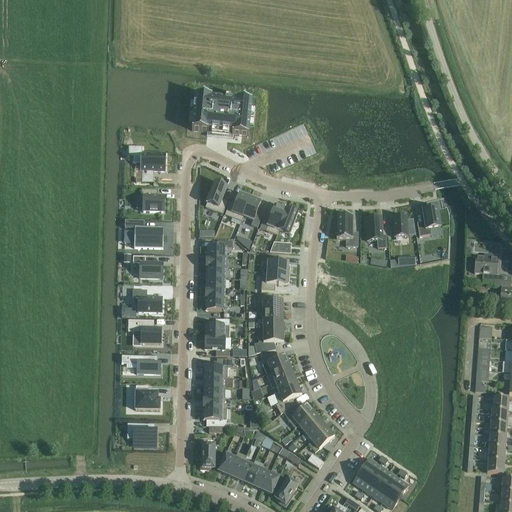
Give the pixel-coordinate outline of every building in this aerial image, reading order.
[(196,105),(194,133),(212,134),(212,137),(231,139),(232,136),(251,139),(254,104),(235,103),(235,105),(217,103),(217,101),(197,99),(196,105)] [(129,148),(129,158),(133,158),(133,164),(139,165),(141,165),(141,172),(142,172),(142,184),(154,184),(154,177),(149,177),(150,173),(154,173),(165,173),(165,155),(142,155),(142,148),(129,148)] [(124,164),(124,187),(127,187),(138,188),(139,174),(139,165),(133,164),(127,164),(124,164)] [(207,205),(205,209),(223,216),(228,203),(223,201),(228,188),(214,183),(210,195),(209,194),(206,202),(207,202),(206,205),(207,205)] [(142,191),(142,198),(144,198),(143,213),(164,213),(164,199),(157,199),(158,191),(142,191)] [(230,204),(225,217),(242,223),(243,219),(251,198),(243,194),(242,196),(239,195),(235,206),(230,204)] [(251,198),(243,219),(253,223),(251,227),(258,229),(262,217),(257,215),(262,203),(259,202),(259,201),(251,198)] [(262,224),(260,230),(266,232),(277,237),(279,233),(278,233),(287,211),(275,206),(270,219),(265,217),(262,224)] [(423,224),(417,225),(419,238),(431,236),(430,231),(441,230),(438,208),(421,211),(423,224)] [(287,211),(278,233),(279,233),(290,237),(298,215),(287,211)] [(399,218),(393,219),(394,238),(409,238),(408,237),(414,237),(416,236),(413,221),(407,222),(407,218),(406,218),(406,216),(399,217),(399,218)] [(335,225),(335,234),(337,234),(337,241),(346,241),(346,248),(358,249),(358,234),(353,234),(353,218),(337,218),(337,225),(335,225)] [(381,219),(366,220),(368,242),(378,241),(378,249),(387,249),(386,237),(382,238),(381,219)] [(125,221),(125,229),(126,229),(135,230),(134,250),(163,251),(164,229),(145,228),(145,222),(126,221),(125,221)] [(238,237),(237,241),(249,251),(252,243),(238,237)] [(273,246),(270,254),(290,255),(290,247),(273,246)] [(206,248),(206,259),(226,259),(227,248),(206,248)] [(264,256),(263,263),(268,264),(267,274),(290,276),(291,267),(289,267),(289,264),(277,263),(277,257),(271,256),(264,256)] [(398,261),(390,262),(391,270),(416,267),(415,257),(397,258),(398,261)] [(133,258),(133,264),(139,265),(139,281),(163,281),(164,263),(145,263),(145,258),(133,258)] [(482,281),(487,282),(495,282),(511,284),(511,277),(496,276),(498,260),(476,258),(475,275),(483,275),(482,281)] [(205,259),(205,272),(206,272),(226,272),(226,271),(227,271),(228,260),(226,260),(226,259),(206,259),(205,259)] [(206,272),(206,280),(226,281),(226,272),(206,272)] [(263,274),(261,292),(275,293),(275,287),(287,288),(288,285),(290,285),(290,276),(267,274),(263,274)] [(206,280),(206,289),(226,290),(226,281),(206,280)] [(495,282),(494,289),(501,289),(499,306),(511,306),(511,289),(510,290),(511,284),(495,282)] [(205,289),(204,302),(205,302),(225,303),(226,290),(206,289),(205,289)] [(133,291),(132,299),(138,299),(137,315),(163,315),(163,298),(147,298),(147,292),(133,291)] [(263,313),(283,313),(283,302),(277,302),(277,301),(277,302),(274,302),(274,296),(258,296),(258,304),(263,304),(263,313)] [(205,302),(205,313),(225,313),(225,303),(205,302)] [(283,313),(263,313),(258,313),(258,324),(263,324),(283,324),(283,322),(284,322),(283,322),(283,313)] [(128,322),(128,333),(140,334),(140,346),(162,347),(162,329),(154,329),(154,322),(128,322)] [(283,324),(263,324),(263,334),(283,333),(283,325),(284,325),(284,324),(283,324)] [(207,326),(207,339),(226,340),(229,340),(229,328),(224,327),(225,327),(209,326),(207,326)] [(249,348),(248,357),(256,356),(275,352),(274,345),(283,344),(283,333),(263,334),(258,334),(258,345),(254,346),(255,348),(249,348)] [(205,339),(204,350),(226,351),(226,340),(207,339),(205,339)] [(277,360),(276,354),(261,357),(262,365),(263,367),(267,365),(271,374),(290,367),(286,357),(280,359),(280,358),(280,359),(277,360)] [(122,358),(122,365),(124,365),(138,365),(138,375),(160,376),(160,366),(157,366),(157,359),(124,358),(122,358)] [(206,367),(205,380),(225,380),(228,380),(228,369),(232,369),(232,361),(217,360),(217,367),(206,367)] [(290,367),(271,374),(266,376),(270,386),(294,377),(293,376),(294,376),(294,375),(293,376),(290,367)] [(294,377),(270,386),(272,390),(277,388),(279,394),(297,386),(294,378),(295,378),(295,377),(294,378),(294,377)] [(205,380),(205,390),(225,391),(225,380),(205,380)] [(481,388),(482,383),(476,382),(475,393),(488,394),(488,388),(481,388)] [(297,386),(279,394),(274,395),(278,405),(276,406),(281,416),(284,414),(296,407),(292,401),(302,397),(297,386)] [(136,388),(136,411),(159,411),(159,402),(157,402),(157,395),(148,395),(148,389),(136,388)] [(253,392),(251,393),(254,404),(264,400),(260,389),(253,392)] [(205,390),(205,401),(221,401),(225,401),(225,391),(205,390)] [(492,399),(491,411),(508,413),(509,400),(492,399)] [(203,401),(203,410),(205,410),(221,410),(221,401),(205,401),(203,401)] [(296,407),(284,414),(287,421),(288,422),(295,431),(299,428),(314,415),(307,406),(303,410),(302,409),(302,410),(300,412),(296,407)] [(205,410),(204,422),(221,423),(221,422),(227,422),(227,411),(221,410),(205,410)] [(507,425),(508,413),(491,411),(490,424),(507,425)] [(299,428),(305,435),(321,422),(320,422),(321,421),(320,421),(314,415),(299,428)] [(312,443),(327,430),(322,423),(321,423),(321,422),(305,435),(301,438),(305,442),(308,439),(312,443)] [(506,438),(507,425),(490,424),(489,437),(506,438)] [(128,426),(127,440),(134,440),(134,448),(156,448),(156,433),(154,433),(144,432),(144,426),(128,426)] [(327,430),(312,443),(308,446),(315,455),(330,443),(335,439),(327,430)] [(266,438),(258,432),(254,440),(262,444),(266,438)] [(287,437),(281,442),(286,447),(291,442),(287,437)] [(505,451),(506,438),(489,437),(488,449),(505,451)] [(262,444),(261,448),(270,451),(272,446),(273,443),(274,443),(266,438),(262,444)] [(209,470),(214,470),(215,446),(202,446),(202,463),(201,463),(200,471),(209,472),(209,470)] [(504,463),(505,451),(488,449),(487,462),(504,463)] [(290,454),(287,460),(299,468),(302,462),(290,454)] [(227,477),(235,459),(225,455),(218,473),(227,477)] [(319,470),(323,464),(312,457),(308,463),(319,470)] [(236,480),(243,463),(235,459),(227,477),(236,480)] [(370,460),(361,472),(371,479),(380,467),(370,460)] [(503,476),(504,463),(487,462),(486,475),(503,476)] [(243,463),(236,480),(245,484),(252,467),(243,463)] [(252,467),(245,484),(254,488),(261,471),(252,467)] [(380,467),(371,479),(381,486),(390,473),(380,467)] [(263,492),(270,474),(261,471),(254,488),(263,492)] [(361,472),(352,485),(362,492),(371,479),(361,472)] [(390,473),(381,486),(391,493),(400,480),(390,473)] [(270,474),(263,492),(272,496),(279,478),(270,474)] [(371,479),(362,492),(372,499),(381,486),(371,479)] [(288,480),(275,500),(279,503),(279,504),(286,509),(291,502),(289,501),(299,487),(288,480)] [(400,480),(391,493),(401,500),(410,487),(400,480)] [(511,480),(503,480),(502,493),(511,493),(511,480)] [(381,486),(372,499),(382,506),(391,493),(381,486)] [(391,493),(382,506),(391,511),(392,511),(401,500),(391,493)] [(511,493),(502,493),(501,505),(511,506),(511,493)] [(345,505),(355,511),(356,511),(359,508),(348,500),(345,505)]
